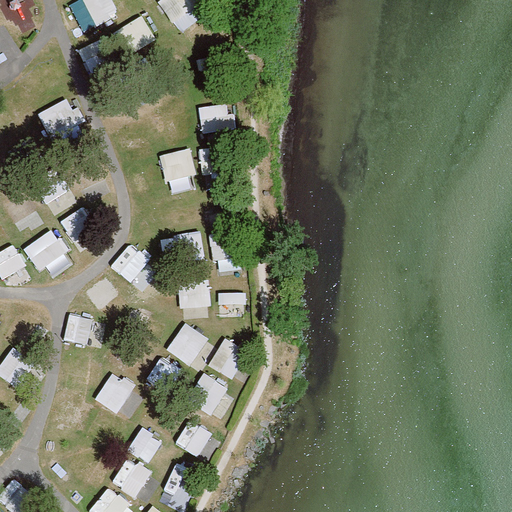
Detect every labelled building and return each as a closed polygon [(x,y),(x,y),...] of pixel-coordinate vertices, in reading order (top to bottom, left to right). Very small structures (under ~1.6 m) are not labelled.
[(114,0),(77,0),(72,3),(87,29),(121,10),(114,0)] [(187,0),(161,0),(173,17),(191,5),(187,0)] [(80,50),(95,76),(158,38),(143,13),(80,50)] [(72,95),(41,108),(56,141),(87,128),(72,95)] [(237,132),(236,102),(202,104),(203,133),(237,132)] [(172,105),(147,117),(157,136),(182,124),(172,105)] [(163,151),(171,190),(197,186),(190,146),(163,151)] [(19,221),(35,211),(22,191),(6,201),(19,221)] [(53,226),(25,246),(41,267),(68,247),(53,226)] [(0,268),(4,275),(27,262),(15,242),(0,250),(0,268)] [(115,264),(134,278),(150,256),(131,242),(115,264)] [(213,310),(208,278),(181,282),(185,314),(213,310)] [(89,342),(95,315),(71,310),(65,337),(89,342)] [(187,321),(168,347),(192,363),(210,337),(187,321)] [(230,375),(246,349),(226,337),(210,363),(230,375)] [(13,353),(1,365),(14,380),(27,367),(13,353)] [(97,397),(120,411),(137,383),(114,368),(97,397)] [(190,399),(215,412),(229,384),(204,372),(190,399)] [(193,418),(179,439),(200,453),(214,433),(193,418)] [(130,447),(151,460),(165,438),(144,425),(130,447)] [(113,478),(136,494),(153,471),(131,454),(113,478)] [(107,486),(91,511),(92,511),(138,511),(141,507),(107,486)]
